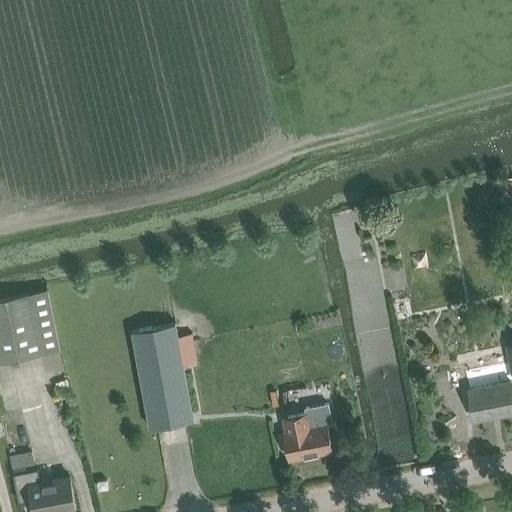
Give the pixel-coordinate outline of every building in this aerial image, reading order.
[(371,216),(362,218),(364,227),(373,225),(371,216)] [(0,363),(61,351),(48,290),(0,300),(0,363)] [(178,336),(176,325),(132,333),(150,428),(194,419),(183,360),(178,336)] [(191,333),(178,336),(183,360),(196,358),(191,333)] [(472,367),(465,375),(468,389),(474,419),(511,411),(511,390),(510,381),(502,382),(499,367),(497,361),(472,367)] [(285,389),(286,403),(305,401),(303,387),(285,389)] [(290,430),(284,431),(290,459),(333,451),(327,422),(332,421),(328,402),(308,406),(309,412),(287,416),(290,430)] [(33,450),(10,454),(14,476),(19,501),(31,499),(33,511),(64,511),(76,510),(69,474),(38,480),(36,468),(27,470),(26,466),(35,464),(33,450)] [(107,478),(98,480),(99,489),(109,487),(107,478)]
